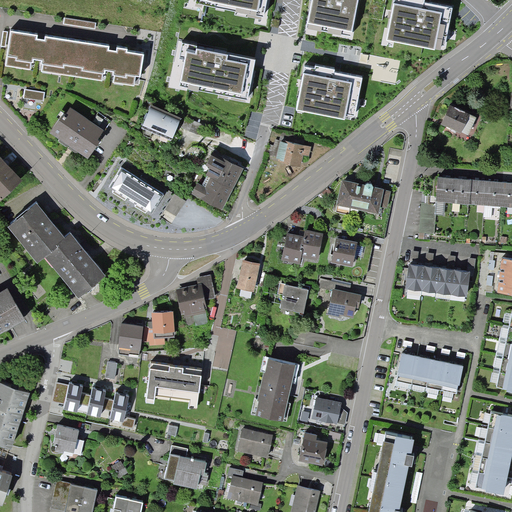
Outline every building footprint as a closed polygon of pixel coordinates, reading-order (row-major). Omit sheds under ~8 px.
[(195,0),(195,3),(263,17),(266,0),(195,0)] [(312,0),(307,28),(351,36),(358,0),(312,0)] [(395,0),(387,40),(440,50),(441,46),(444,46),(452,8),(424,3),(424,0),(395,0)] [(96,23),(64,18),(63,24),(95,29),(96,23)] [(37,35),(11,31),(6,65),(30,69),(31,62),(33,62),(33,59),(42,60),(41,63),(42,63),(41,71),(101,80),(102,72),(104,73),(104,70),(113,71),(112,75),(114,76),(113,83),(134,86),(136,76),(141,77),(144,54),(127,52),(127,49),(117,48),(117,51),(109,50),(109,46),(45,37),(45,40),(36,39),(37,35)] [(254,61),(197,49),(196,53),(186,52),(180,86),(247,99),(254,61)] [(315,70),(305,68),(297,110),(344,119),(345,114),(354,116),(362,79),(334,73),(334,70),(315,66),(315,70)] [(45,92),(25,89),(23,98),(43,101),(45,92)] [(511,98),(505,98),(503,132),(511,131),(511,98)] [(477,111),(456,103),(448,122),(469,131),(477,111)] [(110,130),(73,107),(58,132),(94,154),(110,130)] [(181,119),(151,107),(143,126),(173,138),(181,119)] [(314,145),(293,140),(288,163),(305,167),(307,155),(312,156),(314,145)] [(0,146),(0,189),(10,200),(32,179),(0,146)] [(240,168),(214,155),(194,191),(221,205),(240,168)] [(163,191),(122,167),(111,185),(152,209),(163,191)] [(392,187),(347,177),(342,203),(386,213),(392,187)] [(511,180),(444,177),(443,201),(511,205),(511,180)] [(45,202),(17,224),(46,260),(54,255),(74,237),(45,202)] [(309,235),(293,232),(288,257),(307,261),(308,255),(324,258),(329,231),(311,228),(309,235)] [(81,233),(54,255),(88,296),(115,274),(81,233)] [(364,242),(343,238),(338,262),(360,266),(364,242)] [(266,262),(248,258),(242,286),(260,290),(266,262)] [(479,268),(412,260),(408,288),(475,296),(479,268)] [(202,286),(183,289),(188,315),(209,311),(206,299),(220,296),(216,274),(201,277),(202,286)] [(317,288),(290,283),(286,308),(312,313),(317,288)] [(18,285),(0,294),(0,336),(36,317),(18,285)] [(365,294),(337,288),(332,313),(360,318),(365,294)] [(180,310),(158,312),(160,332),(182,330),(180,310)] [(151,324),(128,322),(125,346),(149,348),(151,324)] [(511,344),(503,386),(511,387),(511,344)] [(468,364),(406,351),(401,379),(462,392),(468,364)] [(303,364),(275,357),(262,413),(290,420),(303,364)] [(203,379),(159,369),(154,393),(198,403),(203,379)] [(38,391),(7,381),(0,400),(0,438),(20,445),(38,391)] [(119,388),(98,385),(94,407),(116,411),(119,388)] [(345,403),(320,397),(315,417),(340,423),(345,403)] [(511,443),(511,412),(490,408),(475,484),(502,490),(511,443)] [(90,429),(64,424),(59,449),(86,453),(90,429)] [(277,435),(246,428),(241,450),(272,457),(277,435)] [(404,511),(417,436),(382,430),(367,511),(404,511)] [(336,437),(312,433),(307,460),(331,464),(336,437)] [(191,448),(172,445),(166,479),(203,486),(208,461),(189,457),(191,448)] [(22,472),(0,465),(0,499),(12,503),(22,472)] [(267,483),(235,475),(230,499),(262,506),(267,483)] [(65,511),(72,482),(59,480),(51,511),(65,511)] [(96,511),(101,488),(74,483),(69,510),(80,511),(96,511)] [(318,511),(323,490),(298,485),(292,511),(318,511)] [(146,511),(149,501),(122,495),(118,511),(146,511)]
